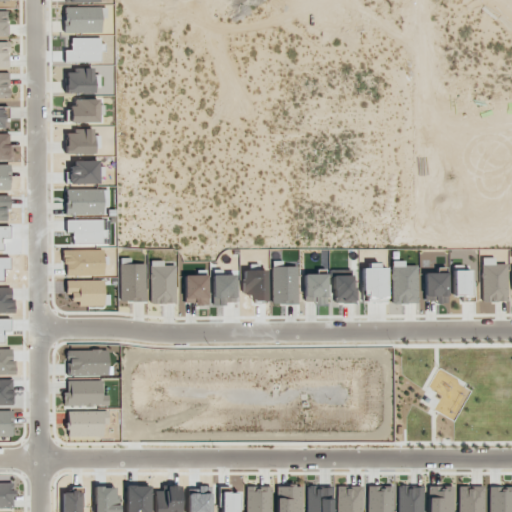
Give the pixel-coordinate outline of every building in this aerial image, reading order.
[(101,33),(101,7),(63,7),(63,32),(101,33)] [(7,10),(0,10),(0,35),(8,35),(7,10)] [(93,93),(92,69),(64,69),(65,94),(93,93)] [(98,123),(98,99),(73,99),(73,106),(65,106),(65,123),(98,123)] [(7,107),(0,107),(0,128),(3,128),(2,118),(8,118),(7,107)] [(92,128),(73,129),(73,133),(64,133),(65,155),(97,153),(96,137),(92,137),(92,128)] [(0,133),(0,159),(9,159),(8,133),(0,133)] [(66,184),(98,184),(98,161),(66,160),(66,184)] [(9,165),(0,164),(0,190),(9,190),(9,165)] [(102,214),(102,189),(64,189),(65,215),(102,214)] [(494,258),(480,258),(481,302),(507,302),(506,264),(494,264),(494,258)] [(175,265),(163,265),(163,260),(149,261),(150,304),(175,304),(175,265)] [(416,265),(405,266),(405,261),(391,261),(392,304),(417,303),(416,265)] [(119,264),(119,301),(145,302),(145,264),(119,264)] [(272,304),(297,304),(296,266),(271,267),(272,304)] [(470,270),(453,270),(453,296),(470,296),(470,270)] [(424,273),(424,302),(447,302),(447,273),(424,273)] [(326,274),(304,274),(304,303),(326,303),(326,274)] [(183,304),(208,305),(209,275),(184,275),(183,304)] [(354,302),(353,275),(333,275),(333,302),(354,302)] [(103,280),(67,281),(67,305),(103,304),(103,280)] [(66,376),(107,375),(107,349),(66,350),(66,376)] [(100,381),(68,380),(68,392),(63,392),(62,406),(107,407),(108,395),(100,395),(100,381)] [(0,436),(12,436),(11,410),(0,410),(0,436)] [(66,435),(102,436),(103,424),(107,424),(107,411),(67,410),(66,435)] [(0,508),(13,508),(13,482),(0,482),(0,508)] [(301,511),(301,486),(275,486),(275,511),(301,511)] [(331,511),(332,487),(306,486),(305,511),(331,511)] [(361,511),(362,486),(337,486),(335,511),(361,511)] [(366,511),(391,511),(392,486),(367,486),(366,511)] [(426,511),(452,511),(453,486),(427,486),(426,511)] [(458,486),(457,511),(483,511),(484,487),(458,486)] [(511,511),(511,486),(488,487),(488,511),(511,511)] [(62,492),(61,511),(81,511),(82,487),(71,487),(71,492),(62,492)] [(270,511),(271,487),(246,487),(245,511),(270,511)] [(422,511),(422,487),(397,487),(396,511),(422,511)]
